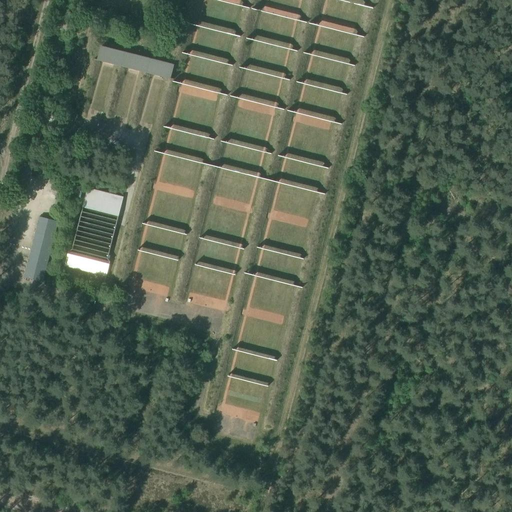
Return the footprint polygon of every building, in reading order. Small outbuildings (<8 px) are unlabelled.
[(264,1),(261,9),(294,21),(296,12),(264,1)] [(319,17),(317,27),(357,36),(359,26),(319,17)] [(165,78),(168,64),(95,46),(92,61),(165,78)] [(300,120),(333,128),(334,123),(338,124),(340,115),(303,107),(300,120)] [(68,251),(65,266),(106,276),(110,261),(108,258),(123,197),(87,188),(72,249),(69,251),(68,251)] [(42,282),(58,221),(39,217),(24,277),(42,282)] [(135,256),(129,287),(168,296),(171,284),(165,283),(168,267),(164,266),(166,258),(135,252),(135,256)] [(194,303),(197,293),(190,291),(187,301),(194,303)] [(264,386),(266,381),(250,377),(249,382),(264,386)] [(226,414),(227,405),(226,405),(228,394),(221,392),(218,412),(226,414)]
